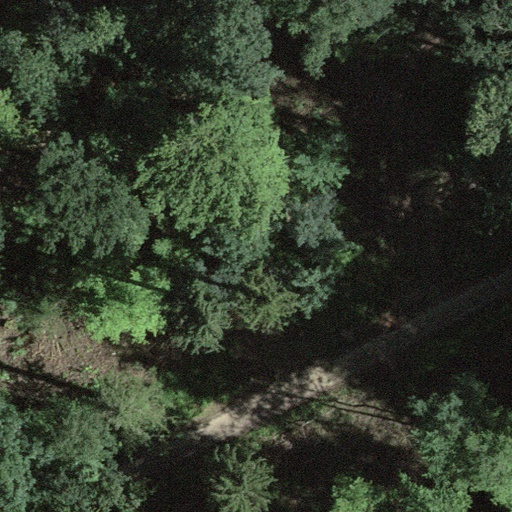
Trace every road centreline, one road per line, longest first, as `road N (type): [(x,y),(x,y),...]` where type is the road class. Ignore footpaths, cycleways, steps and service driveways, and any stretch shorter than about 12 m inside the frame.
road 1 (track): [(400,337),(44,511)]
road 2 (track): [(511,279),(400,337)]
